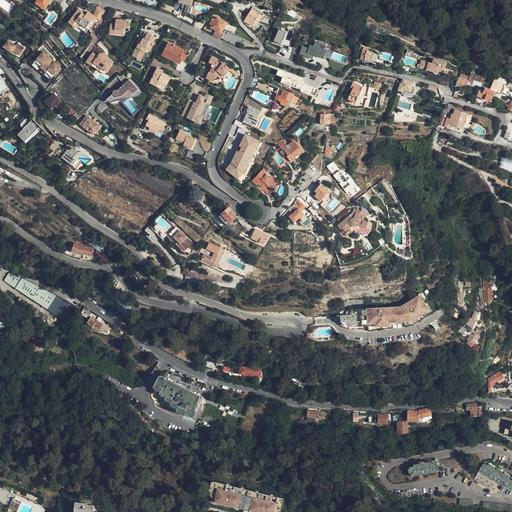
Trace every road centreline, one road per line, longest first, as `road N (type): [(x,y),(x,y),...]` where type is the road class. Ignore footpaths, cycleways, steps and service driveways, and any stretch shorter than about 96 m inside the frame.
road 1 (tertiary): [(0,220),(52,254),(108,268),(141,299),(254,327),(300,329),(297,320),(248,316),(166,286),(129,245),(0,156)]
road 2 (tertiary): [(511,403),(364,408),(229,384),(151,347),(0,238)]
road 3 (tertiary): [(0,60),(48,121),(103,151),(183,171),(258,219),(264,208),(212,170),(247,70),(240,56),(207,39)]
